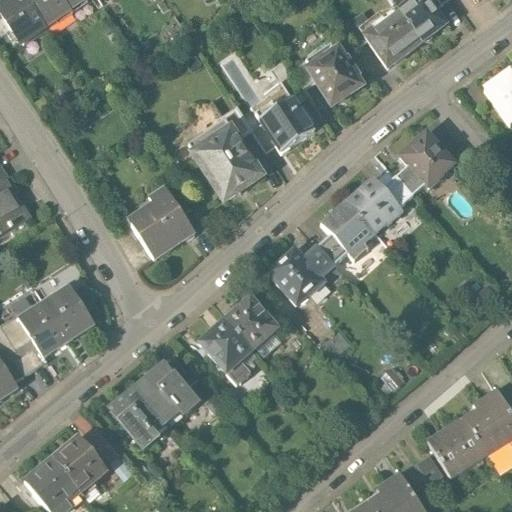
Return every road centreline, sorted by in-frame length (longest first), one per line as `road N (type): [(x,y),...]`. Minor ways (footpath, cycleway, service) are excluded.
road 1 (residential): [(150,332),(425,91)]
road 2 (residential): [(511,318),(290,511)]
road 3 (residential): [(0,99),(150,332)]
road 4 (residential): [(0,457),(150,332)]
road 5 (residential): [(425,91),(511,197)]
